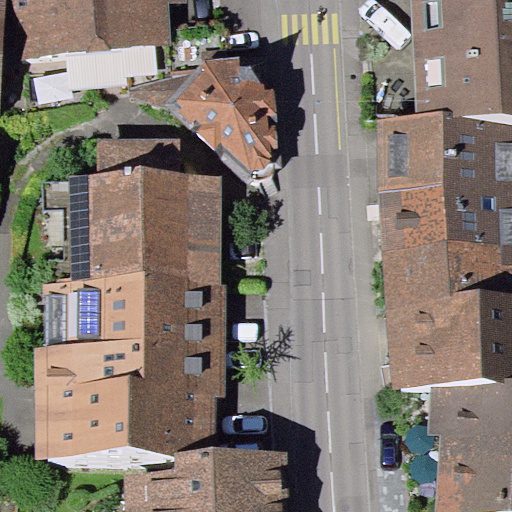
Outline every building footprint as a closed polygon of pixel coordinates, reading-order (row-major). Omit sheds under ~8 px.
[(10,0),(17,67),(95,62),(89,0),(10,0)] [(175,0),(89,0),(95,62),(122,60),(122,55),(152,54),(150,10),(176,9),(175,0)] [(511,0),(415,0),(423,136),(511,139),(511,0)] [(152,54),(122,55),(122,60),(126,101),(167,115),(244,188),(250,190),(256,190),(266,185),(269,179),(271,174),(260,72),(220,76),(215,33),(162,39),(163,53),(152,54)] [(491,263),(494,280),(511,280),(511,139),(423,136),(382,134),(387,265),(491,263)] [(57,296),(207,297),(208,191),(173,191),(173,160),(97,159),(96,190),(67,190),(70,291),(44,291),(44,296),(57,296)] [(387,265),(397,399),(511,403),(511,280),(494,280),(491,263),(387,265)] [(206,336),(207,297),(57,296),(58,335),(206,336)] [(137,364),(204,366),(206,336),(58,335),(58,346),(58,364),(137,364)] [(135,405),(137,364),(58,364),(0,363),(0,398),(44,399),(44,470),(121,472),(123,405),(135,405)] [(244,367),(204,366),(137,364),(135,405),(123,405),(121,472),(177,473),(204,472),(204,405),(223,405),(223,409),(244,409),(244,367)] [(511,511),(511,403),(397,399),(403,511),(511,511)] [(274,511),(272,470),(204,472),(177,473),(177,488),(143,490),(144,511),(274,511)]
